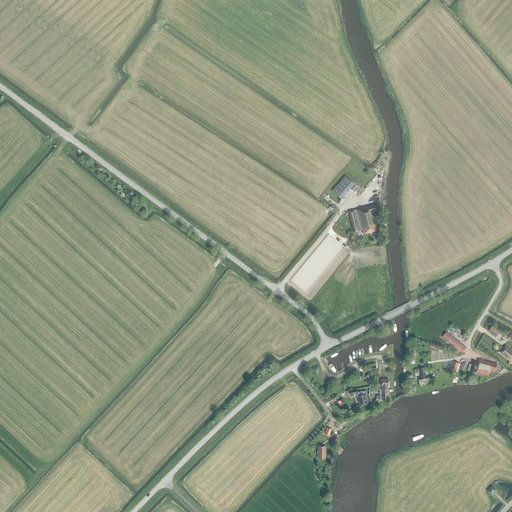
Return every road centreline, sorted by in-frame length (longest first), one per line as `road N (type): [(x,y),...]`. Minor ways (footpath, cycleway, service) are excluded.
road 1 (tertiary): [(327,346),(305,312),(0,86)]
road 2 (unclassified): [(133,511),(256,392),(327,346)]
road 3 (tertiary): [(327,346),(492,263)]
